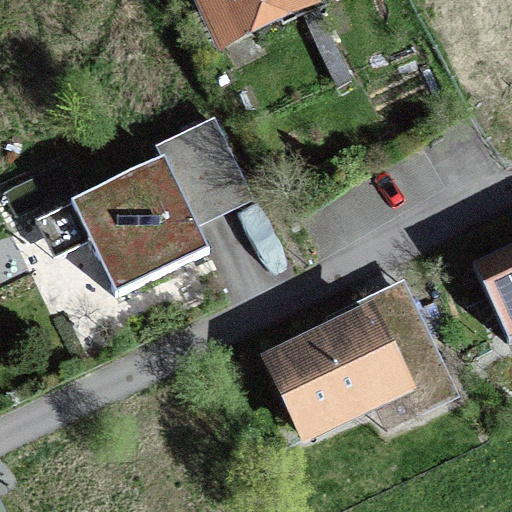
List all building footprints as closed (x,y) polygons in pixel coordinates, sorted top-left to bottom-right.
[(288,0),(213,0),(227,29),(288,0)] [(163,161),(194,225),(248,199),(211,122),(157,148),(163,161)] [(163,161),(35,223),(54,262),(90,245),(115,298),(208,253),(194,225),(163,161)] [(60,196),(46,167),(10,184),(24,213),(60,196)] [(511,342),(511,250),(472,269),(509,344),(511,342)] [(457,398),(402,285),(327,321),(334,335),(269,366),(304,439),(405,391),(417,417),(457,398)]
